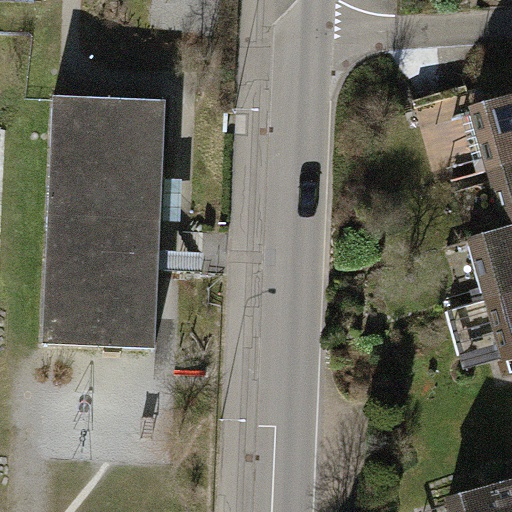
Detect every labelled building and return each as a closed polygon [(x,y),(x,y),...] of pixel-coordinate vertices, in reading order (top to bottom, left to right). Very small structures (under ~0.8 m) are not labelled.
[(57,1),(35,0),(0,0),(0,32),(55,37),(57,1)] [(43,344),(156,349),(161,225),(167,102),(54,97),(43,344)] [(511,97),(474,108),(491,170),(511,164),(511,97)] [(511,164),(491,170),(507,230),(511,228),(511,164)] [(485,288),(488,300),(511,293),(511,228),(507,230),(472,240),(478,263),(474,273),(476,282),(485,288)] [(511,293),(488,300),(505,361),(511,359),(511,293)] [(511,511),(511,482),(449,499),(452,511),(511,511)]
